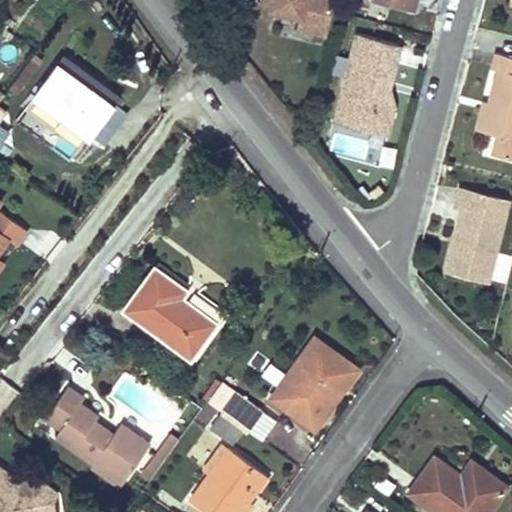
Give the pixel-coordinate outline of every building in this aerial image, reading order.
[(255,0),(252,11),(323,33),(333,0),(255,0)] [(0,26),(3,28),(11,18),(0,10),(0,26)] [(342,75),(332,118),(370,127),(372,116),(388,120),(393,101),(389,86),(386,85),(377,84),(383,58),(392,60),(397,40),(354,29),(348,49),(358,51),(352,77),(342,75)] [(511,155),(511,51),(497,47),(492,65),(498,66),(490,98),(482,126),(498,131),(493,150),(511,155)] [(358,51),(348,49),(342,75),(352,77),(358,51)] [(88,74),(64,57),(35,97),(89,136),(111,104),(82,82),(88,74)] [(392,60),(383,58),(377,84),(386,85),(392,60)] [(118,95),(88,74),(82,82),(111,104),(118,95)] [(477,125),(482,126),(490,98),(485,97),(477,125)] [(370,127),(332,118),(330,125),(383,139),(388,120),(372,116),(370,127)] [(75,155),(83,134),(64,127),(56,148),(75,155)] [(452,244),(447,268),(487,278),(505,198),(459,187),(455,205),(460,206),(454,235),(461,236),(459,245),(452,244)] [(0,247),(8,236),(16,242),(26,228),(0,209),(0,247)] [(461,236),(454,235),(452,244),(459,245),(461,236)] [(184,290),(154,268),(126,304),(188,354),(213,322),(180,297),(184,290)] [(313,428),(356,368),(313,337),(269,397),(313,428)] [(125,476),(148,444),(119,424),(112,432),(108,438),(91,426),(95,420),(98,417),(78,403),(82,398),(67,386),(45,418),(59,428),(54,436),(91,462),(96,455),(125,476)] [(246,430),(259,410),(234,393),(219,412),(241,427),(246,430)] [(241,427),(219,412),(209,428),(230,443),(241,427)] [(112,432),(95,420),(91,426),(108,438),(112,432)] [(167,434),(152,455),(160,462),(176,440),(167,434)] [(246,499),(265,474),(219,441),(200,468),(208,474),(189,499),(206,511),(241,511),(239,509),(246,499)] [(470,477),(435,454),(407,493),(433,511),(489,511),(507,487),(479,466),(470,477)] [(125,476),(96,455),(91,462),(120,483),(125,476)] [(137,475),(145,481),(160,462),(152,455),(137,475)] [(0,511),(51,511),(51,505),(36,493),(21,494),(16,490),(19,486),(0,471),(0,511)] [(394,485),(381,475),(374,485),(386,495),(394,485)] [(38,485),(19,486),(16,490),(21,494),(36,493),(51,505),(56,498),(38,485)] [(241,511),(243,511),(251,502),(246,499),(239,509),(241,511)]
